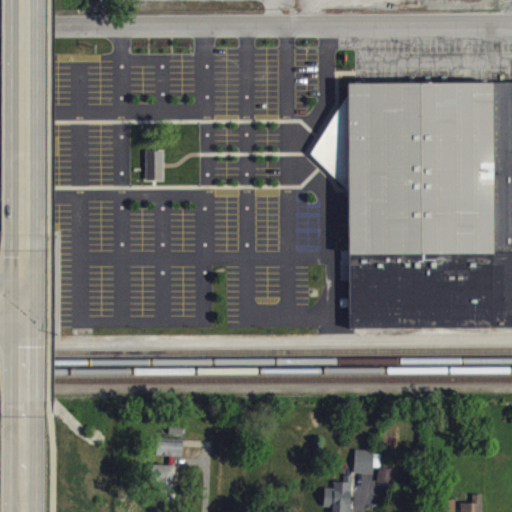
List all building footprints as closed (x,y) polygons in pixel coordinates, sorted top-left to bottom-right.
[(345,80),(511,79),(511,325),(348,326),(347,190),(309,152),(345,94),(345,80)] [(148,189),(165,188),(165,158),(147,158),(148,189)] [(184,450),(157,449),(157,463),(183,464),(184,450)] [(374,482),(375,459),(356,458),(355,481),(374,482)] [(175,510),(176,474),(154,473),(153,509),(175,510)] [(397,479),(383,474),(378,487),(392,492),(397,479)] [(326,496),(325,511),(352,511),(353,483),(345,483),(344,490),(335,490),(335,496),(326,496)]
